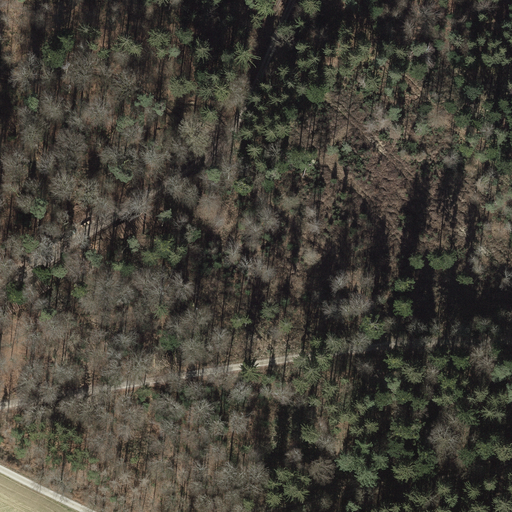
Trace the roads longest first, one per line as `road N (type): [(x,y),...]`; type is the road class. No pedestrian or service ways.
road 1 (track): [(0,404),(382,345),(490,343),(511,353)]
road 2 (track): [(295,0),(222,147),(0,294)]
road 3 (track): [(262,511),(297,499),(511,463)]
